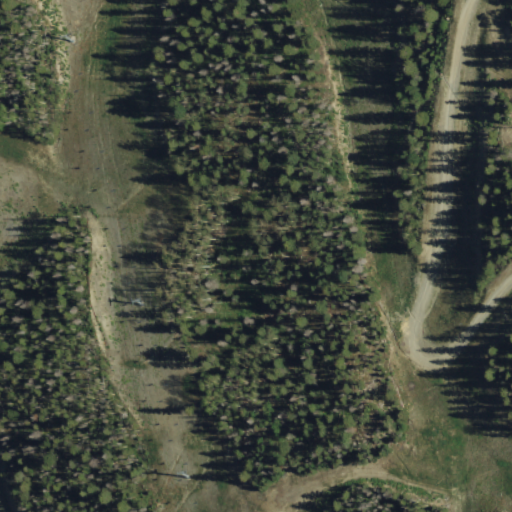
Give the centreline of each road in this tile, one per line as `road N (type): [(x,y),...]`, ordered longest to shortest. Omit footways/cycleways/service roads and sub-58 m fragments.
road 1 (track): [(511,283),(474,342),(459,350),(441,358),(417,333),(439,281),(463,14),(471,0)]
road 2 (track): [(286,511),(306,483),(378,470),(454,429),(459,350)]
